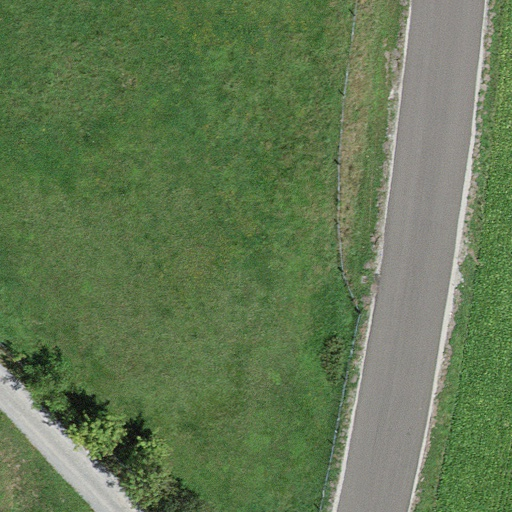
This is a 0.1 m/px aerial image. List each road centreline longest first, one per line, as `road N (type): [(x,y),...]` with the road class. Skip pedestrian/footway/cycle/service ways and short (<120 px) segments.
road 1 (tertiary): [(363,511),(392,392),(442,0)]
road 2 (track): [(0,387),(123,511)]
